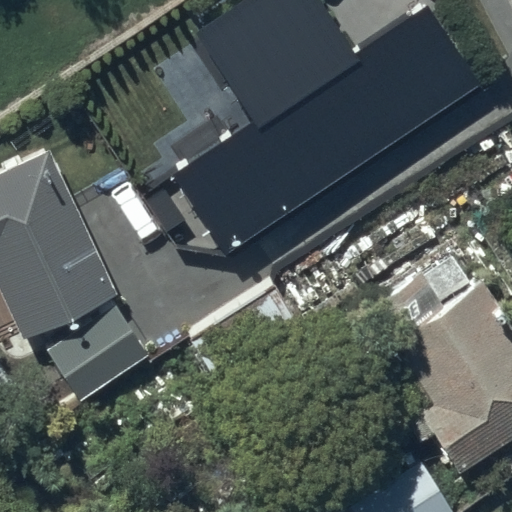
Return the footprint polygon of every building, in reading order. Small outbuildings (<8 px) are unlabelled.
[(92,0),(111,28),(153,0),(92,0)] [(174,179),(225,256),(482,84),(428,5),(354,55),(318,0),(248,0),(197,35),(255,125),(174,179)] [(0,109),(16,98),(0,76),(0,109)] [(120,296),(52,157),(0,182),(0,281),(28,338),(42,332),(86,397),(151,354),(115,299),(120,296)] [(269,274),(186,330),(225,388),(309,332),(269,274)] [(511,335),(480,283),(361,355),(414,442),(431,432),(456,473),(511,438),(511,335)] [(345,503),(351,511),(450,511),(416,458),(345,503)]
